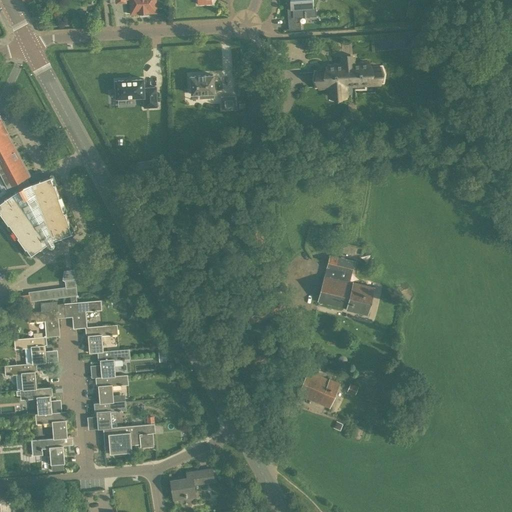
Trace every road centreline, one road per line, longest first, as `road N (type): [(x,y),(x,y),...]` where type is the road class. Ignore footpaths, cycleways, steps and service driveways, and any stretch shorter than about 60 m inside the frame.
road 1 (track): [(266,482),(290,418),(299,359),(292,279),(134,242)]
road 2 (tertiary): [(238,428),(87,154)]
road 3 (residential): [(27,42),(249,26),(255,0)]
road 4 (residential): [(86,477),(69,329)]
road 5 (unknown): [(259,28),(250,54),(256,167)]
road 6 (residential): [(0,105),(41,174),(87,154)]
road 7 (tertiary): [(87,154),(27,42)]
